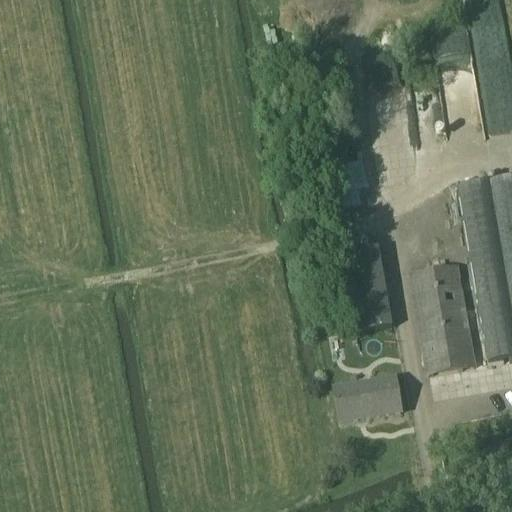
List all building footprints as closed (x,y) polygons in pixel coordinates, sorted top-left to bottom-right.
[(489,0),(485,0),(465,5),(479,64),(504,58),(489,0)] [(405,161),(385,164),(386,175),(407,172),(405,161)] [(457,195),(488,369),(511,365),(511,188),(506,190),(505,187),(457,195)] [(387,331),(375,252),(344,256),(356,336),(387,331)] [(457,272),(409,280),(426,380),(474,372),(457,272)] [(401,418),(395,382),(333,392),(339,429),(401,418)]
